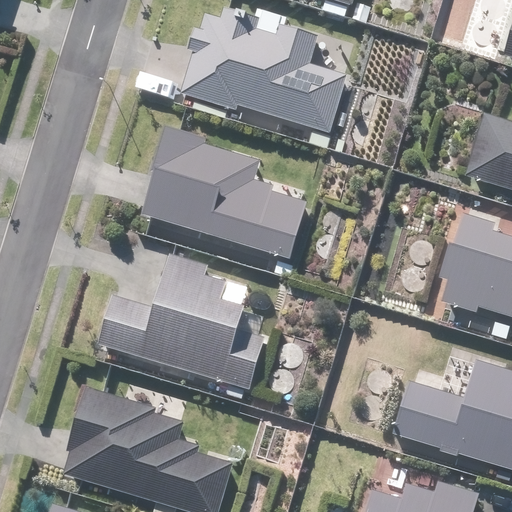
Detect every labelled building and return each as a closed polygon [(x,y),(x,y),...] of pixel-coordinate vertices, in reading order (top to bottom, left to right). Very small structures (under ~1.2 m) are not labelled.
[(238,105),(330,132),(347,75),(310,64),(319,35),(279,23),(276,35),(256,29),(260,17),(224,7),(221,17),(206,13),(201,30),(194,27),(187,49),(193,51),(180,93),(236,110),(238,105)] [(511,123),(485,115),(466,175),(511,189),(511,123)] [(140,214),(290,258),(307,202),(271,191),(273,185),(254,180),(260,160),(203,143),(205,138),(166,126),(140,214)] [(511,236),(493,231),(495,224),(464,214),(455,244),(451,243),(440,278),(449,281),(442,302),(477,312),(478,307),(511,317),(511,236)] [(97,343),(248,389),(264,336),(238,328),(244,306),(220,298),(225,281),(205,275),(208,265),(167,253),(150,308),(112,296),(97,343)] [(410,381),(394,434),(511,469),(511,370),(476,360),(464,398),(410,381)] [(86,422),(71,472),(205,511),(215,511),(229,467),(193,457),(195,449),(174,443),(179,426),(121,408),(123,403),(110,400),(102,427),(86,422)] [(372,490),(365,511),(475,511),(481,495),(439,482),(436,493),(407,484),(402,499),(372,490)]
